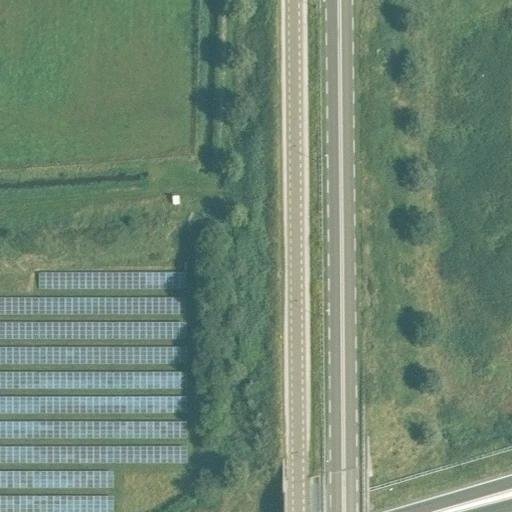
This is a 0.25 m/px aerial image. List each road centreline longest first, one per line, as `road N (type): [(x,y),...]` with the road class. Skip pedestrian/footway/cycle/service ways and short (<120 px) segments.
road 1 (secondary): [(343,511),(337,0)]
road 2 (unclassified): [(297,511),(292,0)]
